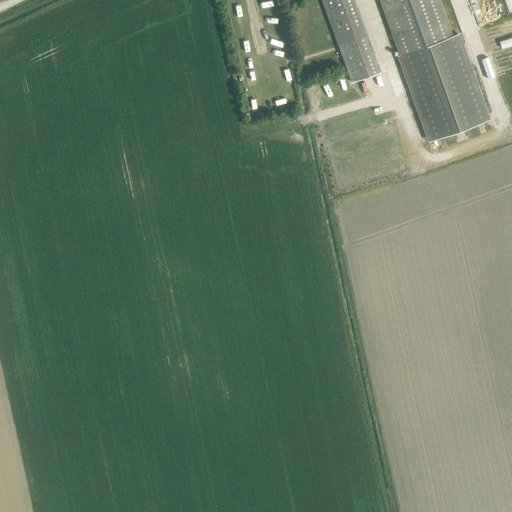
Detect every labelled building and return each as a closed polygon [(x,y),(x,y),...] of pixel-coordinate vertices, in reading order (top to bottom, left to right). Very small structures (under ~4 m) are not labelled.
[(322,0),(352,82),(380,72),(367,34),(354,0),(322,0)] [(439,0),(379,0),(400,55),(397,56),(428,141),(490,119),(459,33),(452,36),(439,0)] [(276,21),(279,15),(267,9),(264,14),(276,21)] [(239,22),(247,21),(246,10),(238,11),(239,22)] [(338,75),(339,84),(346,82),(344,74),(338,75)] [(309,91),(311,101),(319,99),(317,89),(309,91)] [(387,111),(396,107),(392,100),(384,104),(387,111)] [(398,123),(387,127),(390,138),(402,134),(398,123)]
